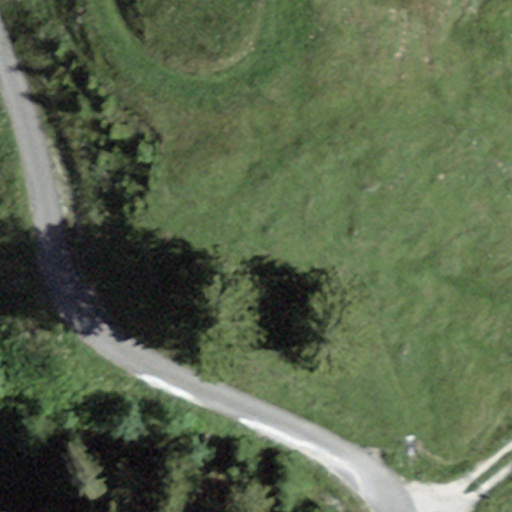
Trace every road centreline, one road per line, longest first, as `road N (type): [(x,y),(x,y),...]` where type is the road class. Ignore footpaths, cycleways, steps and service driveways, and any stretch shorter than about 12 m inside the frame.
road 1 (track): [(392,511),(362,468),(159,369),(112,342),(86,315),(55,244),(0,37)]
road 2 (track): [(106,0),(140,55),(162,74),(198,80),(234,76),(267,57),(264,0)]
